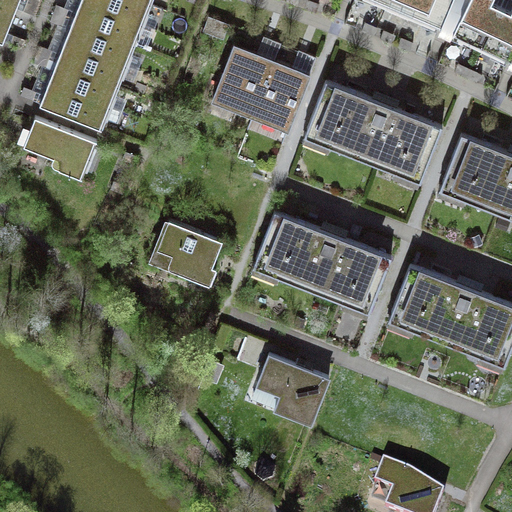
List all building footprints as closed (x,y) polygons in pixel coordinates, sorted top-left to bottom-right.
[(18,0),(0,0),(0,14),(11,19),(16,7),(18,0)] [(134,43),(142,23),(83,0),(79,0),(72,19),(134,43)] [(83,0),(142,23),(150,2),(143,0),(83,0)] [(382,0),(440,24),(450,0),(382,0)] [(511,53),(511,0),(466,0),(452,30),(510,58),(511,53)] [(0,14),(0,40),(2,41),(11,19),(0,14)] [(72,19),(64,40),(126,64),(134,43),(72,19)] [(64,40),(56,60),(118,85),(126,64),(64,40)] [(253,114),(275,58),(234,42),(212,98),(253,114)] [(253,114),(287,128),(309,72),(275,58),(253,114)] [(109,105),(118,85),(56,60),(48,81),(109,105)] [(326,78),(307,127),(332,137),(329,144),(395,170),(398,163),(423,173),(442,124),(326,78)] [(48,81),(39,103),(101,127),(109,105),(48,81)] [(96,139),(35,115),(30,127),(26,125),(20,141),(24,142),(23,144),(53,156),(51,161),(54,165),(81,177),(96,139)] [(467,190),(464,197),(511,216),(511,151),(461,132),(442,180),(467,190)] [(391,254),(275,209),(255,257),(281,267),(278,275),(344,300),(342,305),(367,315),(391,254)] [(169,263),(172,268),(209,283),(215,266),(212,265),(222,238),(168,217),(157,246),(173,253),(169,263)] [(511,343),(511,301),(410,262),(391,310),(416,320),(413,328),(479,354),(482,346),(507,356),(511,343)] [(274,407),(310,421),(328,375),(269,351),(257,382),(280,392),(274,407)] [(435,511),(444,490),(410,470),(383,459),(374,482),(392,489),(385,506),(399,511),(435,511)]
